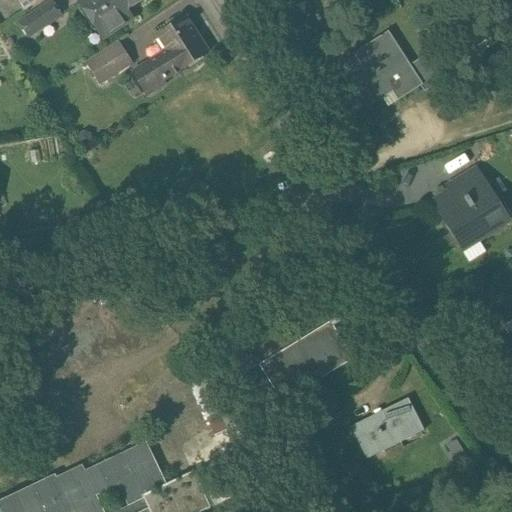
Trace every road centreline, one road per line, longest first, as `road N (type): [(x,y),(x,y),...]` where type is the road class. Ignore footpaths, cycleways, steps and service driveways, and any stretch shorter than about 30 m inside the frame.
road 1 (residential): [(313,192),(495,448)]
road 2 (residential): [(313,192),(209,0)]
